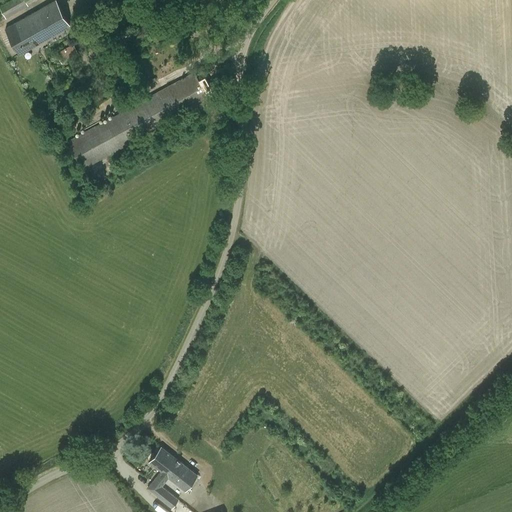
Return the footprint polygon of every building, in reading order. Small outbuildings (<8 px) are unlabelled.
[(28,6),(27,3),(32,0),(8,0),(0,5),(0,6),(6,18),(28,6)] [(20,54),(70,25),(56,0),(55,0),(6,28),(20,54)] [(100,30),(106,26),(98,12),(92,16),(100,30)] [(72,44),(56,53),(62,63),(78,54),(72,44)] [(82,170),(210,100),(194,71),(66,142),(82,170)] [(161,471),(148,488),(172,507),(178,500),(162,487),(169,477),(186,491),(198,475),(162,447),(150,462),(161,471)]
